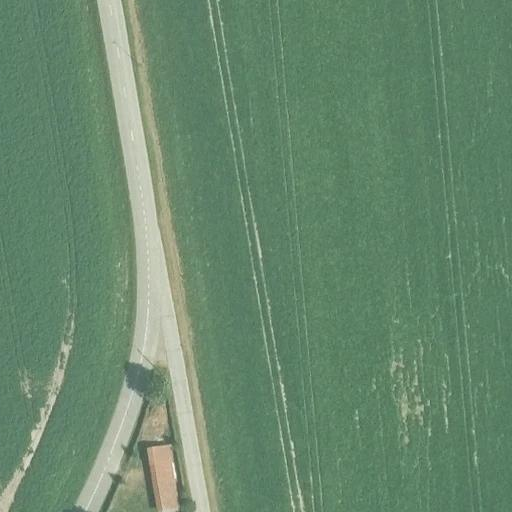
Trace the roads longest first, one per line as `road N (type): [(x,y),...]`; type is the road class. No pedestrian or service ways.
road 1 (tertiary): [(84,511),(113,444),(147,323),(146,256)]
road 2 (residential): [(146,256),(198,511)]
road 3 (tertiary): [(146,256),(108,0)]
